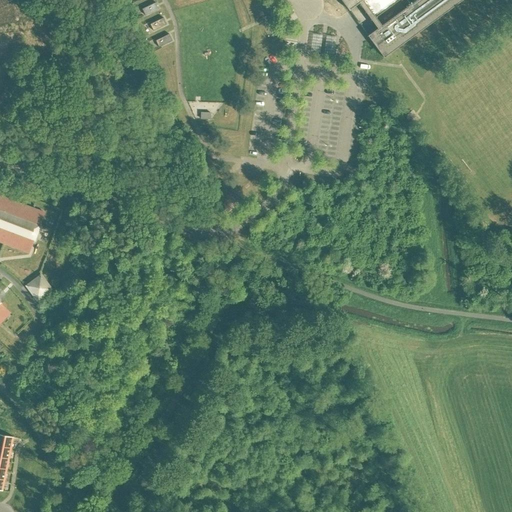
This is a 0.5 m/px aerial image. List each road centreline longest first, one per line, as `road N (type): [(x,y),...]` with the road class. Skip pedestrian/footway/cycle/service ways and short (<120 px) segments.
road 1 (unclassified): [(0,159),(195,233),(225,231),(281,189),(307,4)]
road 2 (track): [(402,511),(320,315),(447,342),(465,315)]
